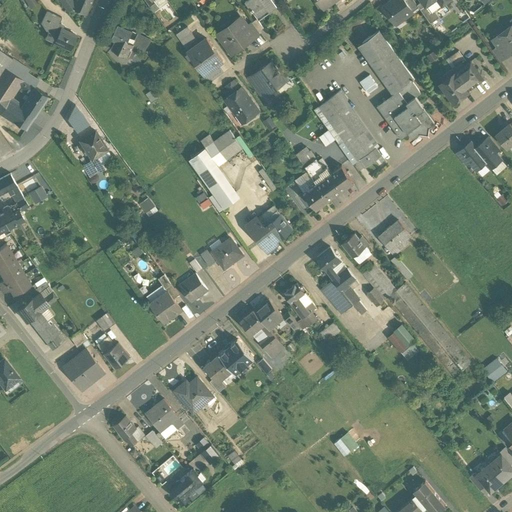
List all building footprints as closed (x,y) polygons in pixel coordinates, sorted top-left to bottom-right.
[(38,6),(33,0),(29,0),(27,2),(33,10),(38,6)] [(60,0),(69,12),(72,9),(75,1),(73,0),(60,0)] [(75,0),(75,1),(72,9),(87,15),(92,0),(75,0)] [(151,1),(150,0),(142,0),(149,9),(154,5),(151,1)] [(152,0),(151,1),(154,5),(157,9),(167,3),(164,0),(152,0)] [(205,0),(203,1),(205,4),(201,7),(206,14),(224,2),(222,0),(205,0)] [(249,0),(245,4),(251,13),(253,12),(256,17),(262,13),(263,15),(267,12),(269,14),(273,11),(266,1),(268,0),(249,0)] [(314,0),(316,1),(323,11),(338,0),(314,0)] [(402,0),(394,0),(382,9),(395,27),(413,14),(404,2),(402,0)] [(417,7),(411,0),(407,0),(404,2),(413,14),(419,10),(417,7)] [(419,0),(422,3),(425,8),(427,7),(432,13),(434,12),(434,13),(450,2),(448,0),(419,0)] [(427,7),(425,8),(422,3),(417,7),(419,10),(431,27),(440,20),(434,13),(434,12),(432,13),(427,7)] [(154,5),(149,9),(152,13),(157,9),(154,5)] [(62,19),(46,11),(42,24),(49,34),(50,34),(58,38),(62,30),(64,28),(59,25),(62,19)] [(247,28),(241,19),(218,36),(232,55),(241,49),(240,48),(253,39),(254,38),(247,28)] [(263,30),(256,21),(252,25),(258,34),(263,30)] [(252,25),(247,28),(254,38),(253,39),(254,40),(260,36),(258,34),(252,25)] [(132,34),(118,27),(111,41),(115,43),(124,47),(124,49),(125,49),(128,43),(130,39),(132,34)] [(199,46),(187,29),(176,37),(188,54),(199,46)] [(62,30),(58,38),(56,44),(70,51),(77,37),(62,30)] [(414,81),(379,32),(363,44),(397,92),(398,93),(402,90),(412,83),(414,81)] [(511,53),(511,40),(506,32),(493,41),(498,48),(506,59),(507,59),(507,58),(511,53)] [(58,38),(50,34),(49,34),(47,40),(56,44),(58,38)] [(130,39),(128,43),(138,49),(144,53),(151,41),(138,35),(135,42),(130,39)] [(199,46),(188,54),(204,76),(223,63),(206,41),(199,46)] [(111,50),(129,58),(131,52),(125,49),(124,49),(124,47),(115,43),(114,44),(111,50)] [(138,49),(128,43),(125,49),(131,52),(135,54),(138,49)] [(506,59),(498,48),(493,52),(501,63),(506,59)] [(0,51),(0,79),(7,69),(12,60),(0,51)] [(458,51),(449,58),(455,67),(456,68),(462,64),(465,61),(458,51)] [(30,72),(12,60),(7,69),(24,81),(28,75),(30,72)] [(462,64),(456,68),(455,67),(439,79),(441,83),(439,84),(453,103),(454,102),(455,103),(457,102),(456,100),(457,100),(458,101),(460,100),(459,98),(460,98),(461,99),(463,98),(462,96),(463,96),(464,97),(465,96),(464,94),(465,94),(466,95),(468,94),(467,92),(469,91),(468,91),(485,79),(478,69),(476,70),(470,62),(464,67),(462,64)] [(285,83),(271,64),(255,75),(263,87),(269,95),(272,92),(285,83)] [(0,79),(0,112),(1,114),(10,100),(11,101),(20,87),(22,89),(27,83),(24,81),(7,69),(0,79)] [(40,82),(28,75),(24,81),(27,83),(35,88),(36,89),(40,82)] [(234,82),(225,88),(229,94),(238,89),(234,82)] [(35,88),(27,83),(22,89),(30,95),(35,88)] [(420,95),(412,83),(402,90),(410,102),(415,98),(416,98),(420,95)] [(269,95),(263,87),(257,92),(268,106),(277,100),(272,92),(269,95)] [(36,89),(35,88),(30,95),(26,102),(40,111),(49,98),(36,89)] [(245,95),(243,96),(240,90),(226,100),(230,106),(228,107),(238,121),(240,119),(243,124),(257,115),(253,109),(255,108),(245,95)] [(402,90),(398,93),(397,92),(377,107),(401,140),(410,134),(412,133),(411,131),(429,117),(424,111),(424,110),(416,98),(415,98),(410,102),(402,90)] [(376,148),(347,107),(345,109),(335,95),(319,107),(359,161),(361,160),(376,148)] [(11,101),(10,100),(1,114),(27,131),(36,118),(22,108),(11,101)] [(40,111),(26,102),(22,108),(36,118),(40,111)] [(68,121),(77,134),(89,126),(75,107),(68,121)] [(429,117),(411,131),(412,133),(410,134),(413,138),(419,133),(428,134),(429,128),(434,124),(429,117)] [(511,125),(511,124),(497,136),(507,148),(511,144),(511,125)] [(281,135),(274,127),(269,131),(275,139),(281,135)] [(329,131),(324,135),(331,144),(335,140),(329,131)] [(95,132),(80,141),(92,161),(108,151),(95,132)] [(229,132),(214,143),(226,161),(242,149),(229,132)] [(324,135),(319,138),(326,147),(331,144),(324,135)] [(500,149),(490,138),(485,142),(495,153),(500,149)] [(495,153),(485,142),(485,141),(475,149),(486,162),(491,168),(501,160),(495,153)] [(214,143),(191,160),(204,178),(218,167),(226,161),(214,143)] [(486,162),(475,149),(470,143),(461,151),(461,152),(471,163),(477,170),(486,162)] [(297,154),(304,166),(316,158),(309,147),(297,154)] [(376,148),(361,160),(367,167),(382,156),(376,148)] [(471,163),(461,152),(457,155),(466,167),(471,163)] [(332,173),(327,165),(321,170),(314,161),(305,168),(308,172),(316,184),(329,201),(354,183),(342,166),(332,173)] [(97,173),(89,162),(82,166),(90,178),(97,173)] [(241,198),(218,167),(204,178),(207,182),(205,184),(213,195),(224,210),(241,198)] [(308,172),(295,181),(304,193),(316,184),(308,172)] [(10,175),(0,180),(0,195),(8,191),(17,186),(10,175)] [(316,184),(304,193),(316,210),(329,201),(316,184)] [(17,186),(8,191),(11,197),(20,192),(17,186)] [(41,188),(30,195),(35,204),(46,197),(41,188)] [(224,210),(213,195),(209,199),(219,213),(224,210)] [(148,217),(158,212),(150,198),(140,204),(148,217)] [(24,199),(16,204),(20,211),(28,206),(24,199)] [(209,199),(200,205),(204,210),(213,204),(209,199)] [(16,204),(12,207),(13,209),(16,208),(19,212),(20,211),(16,204)] [(12,207),(9,208),(7,207),(3,209),(3,212),(4,214),(0,216),(0,233),(24,221),(19,212),(16,208),(13,209),(12,207)] [(274,207),(258,219),(263,225),(278,213),(274,207)] [(280,215),(278,213),(263,225),(269,233),(272,230),(279,240),(292,229),(281,215),(280,215)] [(263,225),(258,219),(254,223),(251,223),(248,224),(248,227),(266,250),(269,251),(276,245),(277,242),(276,242),(277,241),(274,238),(274,239),(269,233),(263,225)] [(398,221),(378,237),(393,255),(406,244),(404,241),(410,236),(398,221)] [(360,240),(355,233),(341,244),(352,258),(353,257),(365,248),(368,245),(362,238),(360,240)] [(231,239),(212,252),(224,269),(243,255),(231,239)] [(7,243),(0,247),(0,271),(2,275),(20,264),(7,243)] [(330,248),(316,258),(327,272),(332,268),(341,261),(330,248)] [(365,248),(353,257),(359,264),(371,255),(365,248)] [(216,262),(207,250),(201,255),(210,267),(216,262)] [(405,268),(395,256),(390,261),(400,272),(405,268)] [(201,269),(194,259),(190,263),(197,272),(201,269)] [(341,261),(332,268),(338,275),(347,269),(341,261)] [(20,264),(2,275),(5,279),(0,282),(0,287),(4,294),(11,289),(14,295),(32,285),(20,264)] [(372,266),(362,274),(382,299),(393,290),(372,266)] [(332,268),(327,272),(333,279),(338,275),(332,268)] [(338,275),(333,279),(333,280),(342,291),(349,285),(356,280),(347,269),(338,275)] [(196,273),(179,285),(192,302),(208,290),(196,273)] [(342,291),(333,280),(320,290),(341,315),(353,305),(350,301),(342,291)] [(46,283),(30,293),(33,298),(49,287),(46,283)] [(297,283),(283,293),(291,304),(298,298),(307,292),(303,287),(301,288),(297,283)] [(475,364),(406,283),(394,293),(399,299),(391,305),(453,380),(475,364)] [(179,295),(171,284),(165,288),(167,291),(168,291),(173,299),(179,295)] [(349,285),(342,291),(350,301),(356,295),(349,285)] [(33,298),(31,300),(36,306),(48,296),(52,302),(57,298),(49,287),(33,298)] [(383,301),(373,289),(366,294),(377,307),(383,301)] [(167,291),(151,303),(164,322),(181,310),(173,299),(168,291),(167,291)] [(356,295),(350,301),(353,305),(359,301),(360,300),(356,295)] [(48,296),(36,306),(39,311),(52,302),(48,296)] [(298,298),(291,304),(302,318),(302,319),(309,314),(304,307),(298,298)] [(31,300),(19,310),(26,321),(28,320),(39,311),(36,306),(31,300)] [(283,317),(268,300),(254,312),(265,324),(268,329),(281,318),(283,317)] [(367,311),(359,301),(353,305),(361,315),(367,311)] [(311,303),(304,307),(309,314),(316,309),(311,303)] [(390,310),(387,307),(379,314),(387,325),(396,317),(390,310)] [(254,312),(253,310),(240,321),(252,335),(261,327),(265,324),(254,312)] [(47,321),(39,311),(28,320),(47,343),(60,333),(49,319),(47,321)] [(115,322),(108,312),(102,317),(109,327),(115,322)] [(296,323),(288,313),(283,317),(294,331),(299,327),(300,327),(296,323)] [(309,314),(302,319),(302,318),(300,320),(306,328),(315,321),(309,314)] [(300,320),(296,323),(300,327),(299,327),(302,331),(306,328),(300,320)] [(268,329),(265,324),(261,327),(269,336),(272,333),(268,329)] [(339,332),(332,324),(319,335),(325,343),(339,332)] [(80,329),(70,337),(74,342),(84,335),(80,329)] [(407,347),(395,332),(388,338),(401,353),(407,347)] [(60,333),(47,343),(52,350),(65,339),(60,333)] [(269,336),(260,344),(266,351),(278,341),(272,333),(269,336)] [(84,335),(74,342),(76,345),(77,346),(88,339),(84,335)] [(108,336),(98,344),(105,352),(115,344),(108,336)] [(253,359),(237,340),(219,355),(230,368),(235,375),(241,370),(243,372),(250,366),(248,364),(253,359)] [(105,352),(116,367),(130,356),(118,342),(115,344),(105,352)] [(86,348),(64,365),(68,369),(90,353),(86,348)] [(90,353),(68,369),(83,388),(105,372),(90,353)] [(219,355),(210,362),(210,361),(204,366),(214,378),(217,382),(220,380),(218,378),(230,368),(219,355)] [(498,357),(484,369),(494,382),(509,370),(498,357)] [(5,388),(19,378),(4,359),(0,362),(0,381),(4,387),(5,388)] [(266,375),(272,370),(263,359),(257,364),(266,375)] [(197,377),(185,387),(182,384),(174,391),(193,413),(213,396),(197,377)] [(217,382),(214,378),(210,382),(218,393),(226,386),(220,380),(217,382)] [(164,399),(146,413),(160,431),(178,418),(178,417),(164,399)] [(125,415),(113,424),(123,438),(124,437),(130,433),(135,429),(125,415)] [(178,418),(160,431),(164,437),(182,423),(178,418)] [(390,425),(385,420),(379,426),(384,431),(390,425)] [(145,436),(138,427),(135,429),(130,433),(137,442),(145,436)] [(162,443),(152,431),(145,436),(155,448),(162,443)] [(336,442),(345,455),(360,445),(351,432),(336,442)] [(130,433),(124,437),(130,446),(137,442),(130,433)] [(197,444),(203,451),(212,443),(206,436),(197,444)] [(220,455),(212,444),(208,447),(201,453),(206,459),(210,463),(220,455)] [(508,449),(506,446),(499,451),(501,454),(502,453),(511,464),(511,462),(511,453),(508,449)] [(501,454),(489,464),(503,480),(511,472),(511,465),(511,464),(502,453),(501,454)] [(246,467),(240,459),(234,464),(240,471),(246,467)] [(503,480),(489,464),(477,474),(486,485),(491,490),(503,480)] [(193,469),(185,475),(187,477),(170,491),(177,499),(182,504),(190,498),(188,495),(203,482),(203,481),(206,479),(201,472),(198,474),(193,469)] [(477,474),(476,471),(469,477),(480,490),(486,485),(477,474)] [(164,479),(160,473),(156,477),(160,482),(164,479)] [(446,505),(425,481),(414,490),(418,495),(414,498),(413,498),(397,511),(398,511),(419,511),(423,509),(422,509),(426,505),(430,510),(434,507),(437,511),(446,505)]
